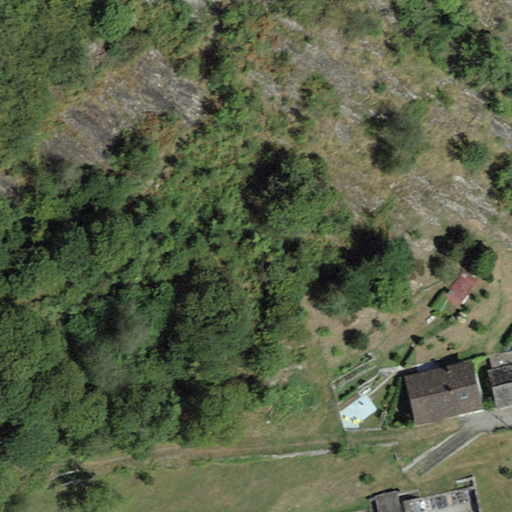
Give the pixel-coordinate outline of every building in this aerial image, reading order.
[(477,281),(462,270),(444,296),(459,307),(477,281)] [(511,350),(489,356),(492,370),(511,365),(511,350)] [(471,360),(403,376),(414,425),(482,409),(471,360)] [(511,365),(492,370),(487,371),(496,410),(511,406),(511,365)] [(397,511),(394,495),(378,499),(380,511),(397,511)]
